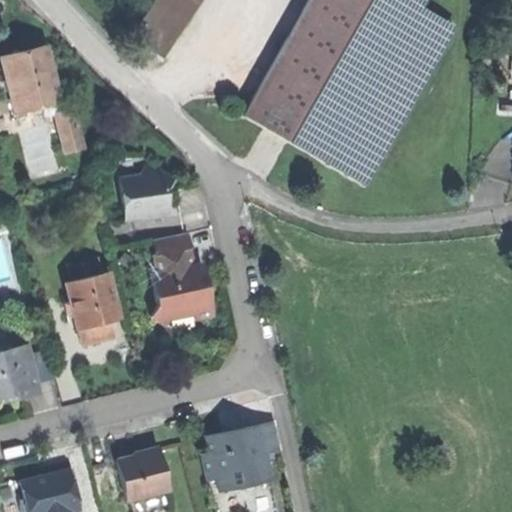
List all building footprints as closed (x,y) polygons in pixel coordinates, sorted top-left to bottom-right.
[(153,0),(128,39),(157,57),(194,0),(153,0)] [(355,0),(305,0),(241,115),(292,143),(328,164),(405,27),(355,0)] [(355,0),(405,27),(417,6),(419,0),(355,0)] [(451,25),(417,6),(405,27),(328,164),(363,183),(451,25)] [(21,55),(2,59),(15,112),(42,106),(59,102),(46,49),(21,55)] [(61,112),(59,102),(42,106),(45,117),(56,114),(55,113),(61,112)] [(61,112),(55,113),(56,114),(65,154),(85,149),(75,108),(61,112)] [(119,178),(124,218),(143,216),(144,219),(157,217),(156,208),(167,207),(165,189),(172,178),(148,162),(139,176),(119,178)] [(167,212),(167,207),(156,208),(157,217),(168,216),(167,212)] [(153,240),(156,255),(188,248),(190,248),(187,233),(153,240)] [(156,255),(154,255),(158,275),(151,276),(157,306),(150,317),(164,326),(170,315),(186,312),(193,315),(194,319),(212,316),(205,281),(199,278),(197,267),(192,267),(188,248),(156,255)] [(202,265),(197,267),(199,278),(205,281),(202,265)] [(108,273),(66,283),(71,303),(73,313),(77,329),(98,325),(109,322),(119,319),(108,273)] [(67,314),(73,313),(71,303),(64,304),(67,314)] [(182,322),(194,319),(193,315),(186,312),(170,315),(164,326),(182,322)] [(111,332),(109,322),(98,325),(100,334),(111,332)] [(100,334),(98,325),(77,329),(81,344),(101,339),(100,334)] [(116,365),(139,360),(133,337),(118,340),(119,345),(112,347),(116,365)] [(27,346),(0,352),(0,397),(2,397),(12,394),(13,400),(25,397),(40,393),(27,346)] [(274,422),(233,430),(233,434),(208,439),(212,454),(209,454),(203,456),(208,481),(216,479),(246,486),(271,480),(265,453),(280,450),(274,422)] [(205,436),(209,454),(212,454),(208,439),(233,434),(233,430),(222,433),(205,436)] [(115,461),(125,500),(168,490),(159,451),(135,456),(115,461)] [(70,511),(70,510),(75,509),(65,465),(14,477),(22,511),(70,511)] [(248,495),(246,486),(216,479),(221,500),(248,495)]
